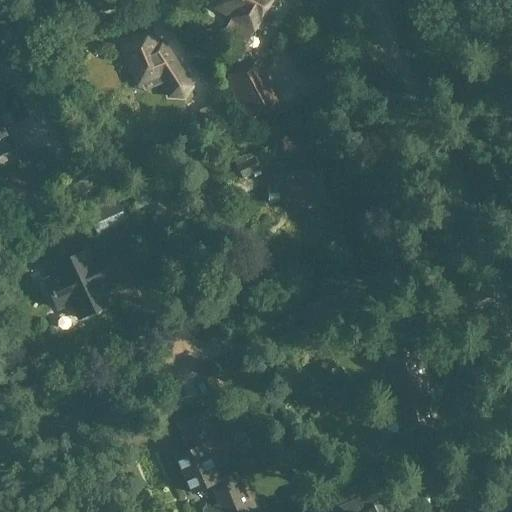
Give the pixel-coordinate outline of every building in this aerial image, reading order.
[(217,0),(214,7),(232,18),(224,32),(246,44),(270,0),(217,0)] [(164,40),(154,44),(149,32),(122,44),(138,81),(160,72),(167,99),(183,100),(195,87),(164,40)] [(283,101),(260,61),(258,61),(257,59),(227,75),(228,78),(224,81),(247,121),(251,119),(253,121),(283,104),(282,102),(283,101)] [(0,153),(13,147),(4,126),(25,116),(13,91),(0,97),(0,153)] [(243,179),(260,170),(252,152),(234,161),(243,179)] [(84,164),(95,184),(99,182),(104,192),(117,185),(101,155),(84,164)] [(284,202),(323,197),(320,170),(272,176),(266,177),(269,203),(284,201),(284,202)] [(139,210),(154,202),(146,185),(131,192),(139,210)] [(125,218),(117,200),(87,213),(96,232),(125,218)] [(85,251),(54,265),(58,275),(45,281),(58,308),(71,302),(79,318),(109,304),(102,288),(115,281),(102,254),(89,260),(85,251)] [(426,406),(432,405),(418,344),(382,352),(400,429),(430,423),(426,406)] [(244,511),(256,507),(240,470),(218,480),(203,446),(225,436),(213,408),(176,424),(188,451),(176,457),(192,492),(210,485),(218,505),(204,511),(244,511)] [(330,485),(339,504),(387,483),(378,464),(355,475),(353,470),(345,474),(346,478),(330,485)] [(323,511),(328,510),(316,485),(291,497),(297,511),(323,511)] [(368,493),(337,506),(339,511),(387,511),(383,501),(373,505),(368,493)] [(438,511),(483,511),(449,500),(445,509),(440,508),(438,511)]
